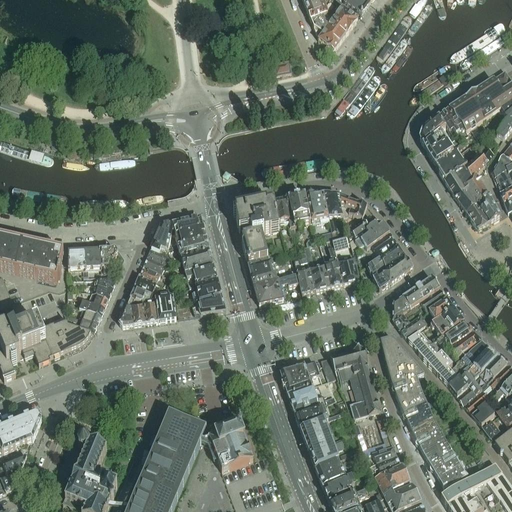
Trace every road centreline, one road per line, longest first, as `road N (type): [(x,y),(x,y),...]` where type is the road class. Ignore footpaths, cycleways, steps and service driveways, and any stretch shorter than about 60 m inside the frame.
road 1 (residential): [(433,270),(351,191),(311,188),(215,206)]
road 2 (residential): [(504,65),(443,106),(412,140),(472,245)]
road 3 (residential): [(371,334),(395,338),(511,481)]
road 4 (residential): [(371,334),(411,466),(438,511)]
road 5 (tertiary): [(312,511),(253,347)]
road 6 (residential): [(88,375),(154,220)]
road 7 (tertiary): [(88,375),(253,347)]
road 8 (residential): [(0,225),(102,232),(154,220)]
road 9 (tertiary): [(253,347),(215,206)]
road 10 (tertiary): [(142,122),(73,130),(0,107)]
road 11 (tertiary): [(319,87),(195,115)]
road 12 (residential): [(433,270),(511,360)]
